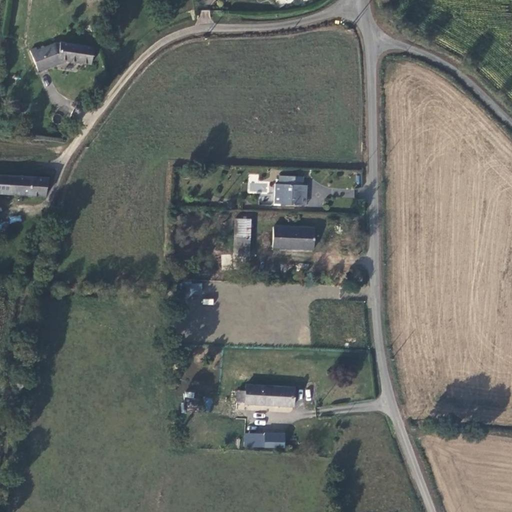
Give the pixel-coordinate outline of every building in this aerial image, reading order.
[(93,63),(95,46),(61,43),(60,44),(59,60),(77,62),(93,63)] [(38,52),(32,54),(40,75),(61,65),(59,60),(60,44),(39,54),(38,52)] [(302,172),(287,172),(287,182),(302,182),(302,172)] [(0,192),(46,196),(47,177),(0,173),(0,192)] [(258,174),(248,174),(247,192),(266,193),(267,184),(258,184),(258,174)] [(281,201),(301,202),(302,182),(287,182),(282,182),(281,201)] [(272,224),(272,245),(312,247),(312,226),(272,224)] [(236,234),(235,252),(250,254),(251,236),(236,234)] [(230,255),(221,255),(222,265),(231,265),(230,255)] [(188,284),(187,293),(201,293),(202,284),(188,284)] [(239,403),(298,407),(299,389),(289,389),(280,388),(240,386),(239,403)] [(279,449),(280,439),(256,437),(256,447),(279,449)]
